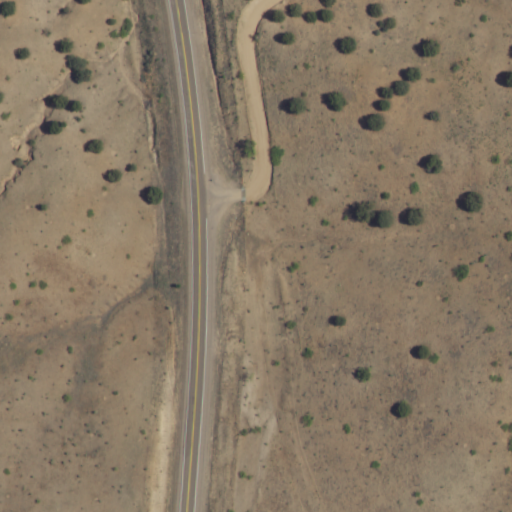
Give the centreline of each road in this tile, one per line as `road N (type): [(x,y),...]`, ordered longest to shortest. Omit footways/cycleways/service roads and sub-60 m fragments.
road 1 (primary): [(181,511),(197,253),(170,0)]
road 2 (residential): [(269,0),(250,29),(268,141),(263,177),(247,193),(192,200)]
